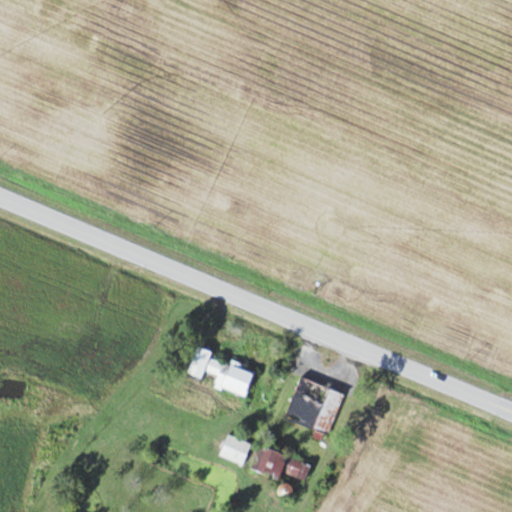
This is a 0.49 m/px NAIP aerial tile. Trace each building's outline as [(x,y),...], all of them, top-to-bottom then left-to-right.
[(246,395),(254,370),(232,362),(196,350),(187,376),(203,381),(206,372),(217,375),(214,385),(246,395)] [(345,394),(300,377),(284,419),(330,435),(345,394)] [(244,465),(252,444),(228,435),(220,456),(244,465)] [(304,482),(310,463),(256,447),(250,470),(278,479),(280,474),(304,482)] [(292,486),(280,483),(277,496),(289,499),(292,486)]
